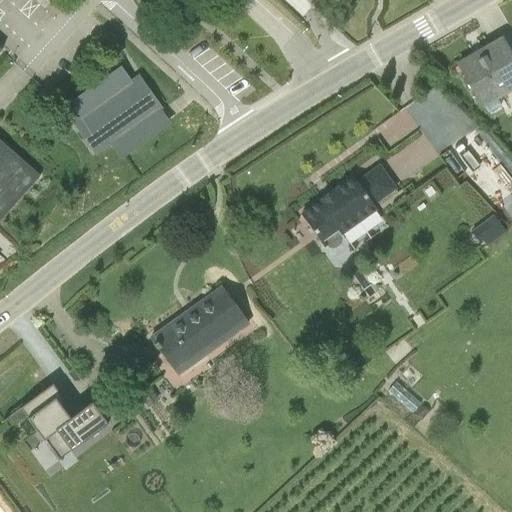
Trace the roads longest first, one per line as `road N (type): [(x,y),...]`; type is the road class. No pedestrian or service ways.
road 1 (tertiary): [(0,315),(192,170),(355,66)]
road 2 (tertiary): [(355,66),(474,0)]
